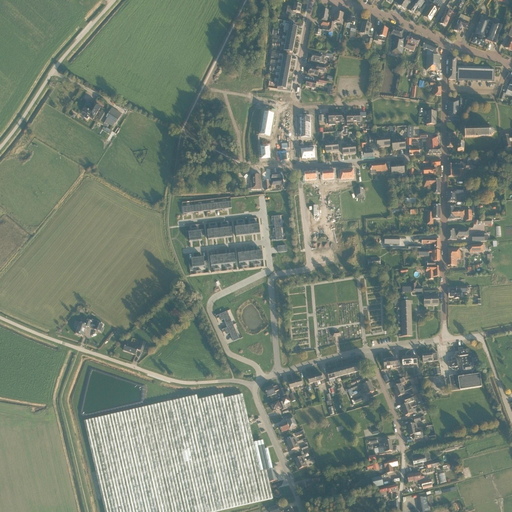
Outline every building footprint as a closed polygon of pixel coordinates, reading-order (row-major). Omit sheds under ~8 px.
[(396,0),(395,3),(398,5),(397,6),(404,11),(410,3),(411,3),(412,0),(396,0)] [(416,4),(418,0),(413,0),(409,7),(410,7),(408,11),(414,15),(419,7),(416,4)] [(424,17),(430,21),(434,16),(435,16),(437,13),(443,3),(438,0),(434,0),(433,4),(432,3),(429,8),(428,7),(424,14),(425,15),(424,17)] [(456,7),(460,10),(465,2),(461,0),(460,0),(460,1),(459,1),(456,7)] [(294,8),(288,7),(286,14),(290,15),(295,16),(296,13),(300,14),(301,6),(294,4),(294,8)] [(324,31),(328,32),(330,22),(326,22),(328,16),(327,16),(328,11),(322,10),(322,15),(321,15),(320,21),(322,21),(321,26),(323,26),(322,30),(325,31),(324,31)] [(452,13),(446,11),(444,17),(442,16),(441,20),(442,20),(440,24),(443,26),(445,27),(446,27),(452,13)] [(330,22),(328,32),(332,33),(334,23),(342,25),(343,21),(342,21),(344,14),(336,12),(335,16),(334,16),(333,23),(330,22)] [(354,22),(355,17),(348,16),(347,24),(350,25),(349,29),(351,29),(353,30),(355,30),(357,22),(355,22),(354,22)] [(454,31),(460,34),(463,28),(466,30),(469,22),(458,17),(454,27),(455,28),(454,31)] [(501,25),(496,23),(481,18),(474,36),(471,43),(482,47),(485,41),(495,45),(502,25),(501,25)] [(285,26),(284,30),(288,31),(288,32),(296,34),(297,27),(295,27),(295,23),(286,22),(285,26)] [(372,37),(373,30),(370,29),(371,25),(363,23),(360,33),(368,35),(368,36),(372,37)] [(387,29),(381,28),(379,35),(375,34),(373,41),(377,42),(378,41),(384,42),(387,29)] [(390,53),(402,55),(405,40),(401,39),(402,37),(401,37),(403,31),(392,28),(391,33),(389,33),(387,40),(393,41),(390,53)] [(284,30),(283,33),(288,33),(287,37),(287,39),(295,40),(296,34),(288,32),(288,31),(284,30)] [(420,39),(411,36),(411,38),(407,37),(404,47),(407,48),(406,50),(413,52),(415,46),(417,47),(420,39)] [(283,37),(282,39),(286,40),(286,44),(285,45),(286,45),(294,47),(295,40),(287,39),(287,37),(283,37)] [(438,72),(439,72),(439,71),(440,56),(437,54),(435,54),(438,48),(425,42),(422,49),(424,49),(423,51),(427,52),(427,56),(426,71),(426,72),(438,72)] [(282,43),(281,45),(285,46),(284,51),(292,53),(294,47),(286,45),(285,45),(286,44),(282,43)] [(318,56),(312,54),(311,61),(320,63),(321,59),(324,59),(326,54),(319,52),(318,56)] [(279,54),(279,57),(283,58),(282,61),(282,63),(290,64),(292,58),(284,56),(284,55),(279,54)] [(449,59),(448,80),(455,81),(455,80),(457,80),(457,81),(491,82),(491,80),(494,80),(494,71),(489,71),(489,68),(456,67),(456,59),(449,59)] [(278,61),(278,63),(282,64),(281,68),(281,69),(289,70),(290,64),(282,63),(282,61),(278,61)] [(319,72),(324,73),(325,67),(317,65),(316,69),(309,68),(308,74),(318,76),(319,72)] [(277,67),(277,69),(281,70),(280,74),(280,75),(288,77),(289,70),(281,69),(281,68),(277,67)] [(276,73),(275,75),(280,76),(279,80),(279,81),(287,83),(288,77),(280,75),(280,74),(276,73)] [(274,81),(274,82),(278,82),(277,88),(286,89),(287,83),(279,81),(279,80),(275,79),(274,81)] [(307,81),(306,87),(315,89),(316,82),(307,81)] [(432,91),(432,96),(441,96),(441,88),(435,88),(435,91),(432,91)] [(279,94),(278,126),(286,126),(287,94),(279,94)] [(462,109),(462,100),(458,100),(458,102),(448,102),(448,118),(458,119),(458,108),(462,109)] [(89,118),(93,120),(99,110),(101,108),(94,103),(92,106),(90,109),(86,106),(83,112),(86,114),(84,118),(87,120),(89,118)] [(106,118),(107,118),(115,123),(116,124),(122,114),(112,108),(106,118)] [(106,112),(103,110),(97,119),(101,122),(106,112)] [(335,125),(335,123),(335,113),(328,113),(328,118),(326,118),(326,125),(328,125),(335,125)] [(341,113),(335,113),(335,123),(341,123),(341,125),(344,125),(344,117),(342,117),(341,113)] [(359,113),(353,114),(353,122),(358,122),(358,124),(359,124),(359,128),(362,128),(362,118),(359,118),(359,113)] [(344,117),(344,125),(344,127),(347,127),(347,124),(353,124),(353,122),(353,114),(346,114),(347,117),(344,117)] [(115,123),(107,118),(105,122),(113,127),(115,123)] [(490,127),(489,126),(465,127),(465,139),(489,138),(491,137),(493,136),(494,133),(494,131),(493,130),(492,128),(490,127)] [(275,132),(275,158),(286,158),(285,132),(275,132)] [(455,134),(452,134),(452,138),(446,139),(446,148),(453,148),(453,144),(456,144),(455,134)] [(511,134),(502,137),(505,152),(511,151),(510,146),(511,145),(511,134)] [(427,139),(427,136),(420,136),(420,139),(421,139),(421,142),(426,142),(427,155),(441,154),(441,148),(438,148),(437,138),(427,139)] [(412,147),(409,147),(410,156),(419,155),(419,147),(418,147),(418,143),(411,143),(411,146),(412,146),(412,147)] [(372,150),(372,148),(366,149),(366,151),(362,151),(363,159),(374,158),(373,150),(372,150)] [(424,176),(429,176),(436,175),(435,167),(441,166),(440,160),(430,160),(431,168),(423,169),(424,176)] [(387,172),(387,163),(380,164),(370,165),(371,175),(376,175),(376,173),(387,172)] [(454,169),(447,169),(447,178),(463,177),(463,170),(458,170),(454,170),(454,169)] [(283,178),(281,178),(280,173),(271,174),(272,185),(283,184),(283,178)] [(258,177),(258,175),(251,175),(251,179),(250,179),(251,189),(248,190),(248,192),(251,192),(251,190),(261,190),(260,176),(258,177)] [(439,194),(439,180),(430,180),(430,177),(423,177),(423,185),(421,185),(421,189),(433,189),(433,194),(439,194)] [(447,192),(447,203),(456,203),(456,195),(464,195),(464,188),(455,188),(455,192),(447,192)] [(356,200),(360,199),(365,199),(364,189),(355,189),(356,200)] [(440,206),(433,206),(433,212),(427,212),(427,226),(433,226),(433,220),(440,220),(440,206)] [(460,208),(454,208),(454,206),(447,206),(447,220),(460,220),(460,219),(465,219),(465,222),(472,222),(471,211),(466,212),(466,209),(460,209),(460,208)] [(200,232),(194,232),(196,242),(199,241),(201,241),(202,241),(201,237),(204,237),(203,230),(200,231),(200,232)] [(448,230),(448,241),(457,241),(457,237),(469,237),(469,231),(456,231),(456,230),(448,230)] [(196,242),(194,232),(189,233),(188,232),(185,232),(186,239),(189,238),(189,242),(190,242),(192,242),(196,242)] [(429,245),(429,250),(440,250),(440,239),(421,239),(421,245),(429,245)] [(447,259),(448,267),(457,267),(457,260),(460,260),(460,248),(448,249),(448,259),(447,259)] [(431,251),(431,262),(440,262),(440,251),(431,251)] [(204,262),(203,258),(202,258),(201,258),(197,259),(198,268),(204,267),(204,268),(208,268),(207,262),(204,262)] [(198,268),(197,259),(194,259),(192,259),(191,259),(192,264),(189,264),(189,270),(193,270),(193,269),(198,268)] [(428,272),(429,280),(433,280),(433,278),(440,278),(439,267),(425,267),(425,272),(428,272)] [(422,288),(416,288),(416,282),(411,282),(411,290),(411,293),(422,293),(422,288)] [(456,288),(457,292),(449,292),(449,298),(455,297),(455,299),(458,299),(458,296),(462,296),(462,295),(467,295),(466,287),(456,288)] [(398,310),(401,310),(401,309),(411,309),(411,302),(400,302),(401,308),(398,308),(398,310)] [(171,313),(175,318),(180,315),(176,309),(171,313)] [(398,317),(401,317),(401,316),(411,316),(411,309),(401,309),(401,310),(401,315),(398,315),(398,317)] [(233,325),(227,312),(221,314),(218,315),(220,318),(221,321),(224,320),(224,321),(225,323),(227,328),(233,325)] [(401,316),(401,317),(401,322),(398,322),(398,324),(401,324),(401,323),(411,323),(411,316),(401,316)] [(92,322),(87,320),(85,325),(79,323),(75,335),(83,337),(87,327),(90,329),(92,322)] [(94,330),(100,332),(103,325),(97,322),(94,330)] [(401,323),(401,324),(401,329),(398,329),(398,331),(401,331),(401,330),(412,330),(411,323),(401,323)] [(239,339),(233,325),(227,328),(225,329),(226,332),(227,335),(230,334),(230,335),(231,336),(233,342),(239,339)] [(412,337),(412,330),(401,330),(401,331),(402,336),(398,336),(398,338),(402,338),(402,337),(412,337)] [(142,352),(144,348),(145,343),(142,342),(139,348),(126,343),(123,351),(135,355),(137,350),(142,352)] [(457,374),(472,372),(473,372),(475,368),(481,367),(481,363),(479,362),(478,362),(477,356),(474,357),(474,355),(471,353),(470,353),(469,350),(463,351),(463,350),(462,349),(458,349),(459,353),(455,353),(456,356),(454,356),(453,357),(453,358),(451,359),(451,362),(448,363),(449,368),(450,369),(451,369),(452,370),(453,371),(454,371),(454,373),(457,373),(457,374)] [(432,354),(422,355),(423,364),(433,362),(438,362),(437,353),(432,354)] [(412,356),(403,357),(404,365),(418,364),(417,356),(412,356)] [(395,358),(389,359),(390,367),(394,366),(394,368),(400,368),(399,361),(396,362),(395,358)] [(358,364),(352,365),(354,375),(361,373),(358,364)] [(352,365),(345,367),(348,377),(354,375),(352,365)] [(472,372),(457,374),(457,375),(449,376),(449,375),(446,375),(447,380),(449,380),(451,395),(449,395),(449,398),(458,397),(458,394),(484,391),(482,376),(473,377),(472,372)] [(396,392),(403,389),(401,384),(405,383),(403,379),(395,382),(397,386),(394,387),(396,392)] [(361,392),(372,387),(370,382),(362,385),(362,386),(360,387),(361,392)] [(334,388),(330,389),(329,385),(324,387),(327,394),(335,392),(334,388)] [(279,391),(277,386),(273,388),(272,386),(264,389),(267,397),(275,394),(275,392),(279,391)] [(374,393),(372,387),(361,392),(363,396),(366,395),(366,396),(374,393)] [(405,392),(403,389),(396,392),(398,397),(400,396),(402,400),(408,397),(413,395),(411,389),(405,392)] [(197,396),(172,402),(84,422),(104,511),(217,511),(273,500),(269,483),(271,483),(272,485),(277,484),(276,481),(278,481),(275,469),(272,469),(268,449),(265,449),(263,441),(253,443),(242,395),(224,399),(223,395),(198,401),(197,396)] [(282,402),(279,403),(278,402),(270,405),(273,412),(277,410),(277,411),(281,409),(282,411),(287,409),(286,404),(290,402),(287,396),(281,399),(282,402)] [(351,401),(353,405),(363,401),(361,397),(351,401)] [(403,411),(411,409),(410,404),(414,402),(413,398),(403,401),(404,406),(402,406),(403,411)] [(296,417),(293,418),(293,417),(285,420),(287,423),(279,426),(281,433),(290,429),(289,429),(297,426),(296,425),(299,424),(296,417)] [(413,436),(413,440),(423,438),(422,433),(418,434),(417,429),(409,431),(410,437),(413,436)] [(287,441),(289,446),(297,442),(295,437),(287,441)] [(297,442),(289,446),(291,451),(299,448),(297,442)] [(392,452),(392,446),(383,448),(378,449),(379,456),(390,454),(390,452),(392,452)] [(419,455),(419,454),(412,456),(414,467),(422,465),(421,464),(425,463),(425,462),(430,461),(429,453),(425,454),(419,455)] [(297,465),(305,461),(302,456),(295,460),(297,465)] [(398,467),(397,460),(393,461),(385,463),(387,474),(393,472),(392,468),(398,467)] [(307,466),(305,461),(297,465),(299,470),(307,466)] [(421,476),(421,473),(407,476),(408,482),(414,481),(414,482),(422,480),(422,479),(424,479),(424,475),(421,476)] [(383,485),(381,477),(371,479),(373,487),(383,485)] [(421,482),(422,490),(432,488),(430,480),(421,482)] [(305,483),(297,485),(298,489),(305,487),(306,490),(310,489),(309,487),(313,486),(312,481),(305,483)]
